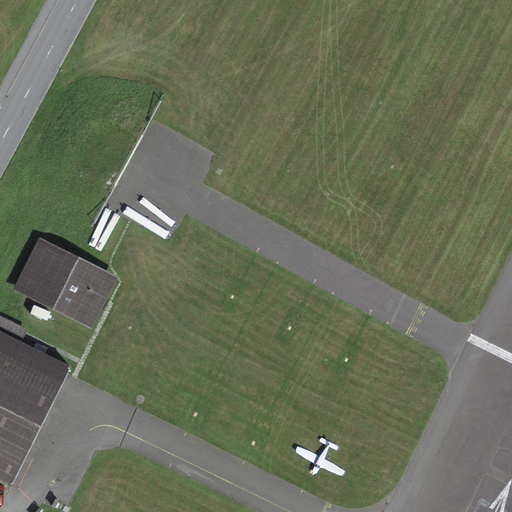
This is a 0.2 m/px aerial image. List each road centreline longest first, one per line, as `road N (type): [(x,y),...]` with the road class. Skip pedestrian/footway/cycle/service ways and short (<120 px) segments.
road 1 (unknown): [(27,495),(56,455),(124,419),(146,419),(244,450),(362,511)]
road 2 (primary): [(0,144),(77,0)]
